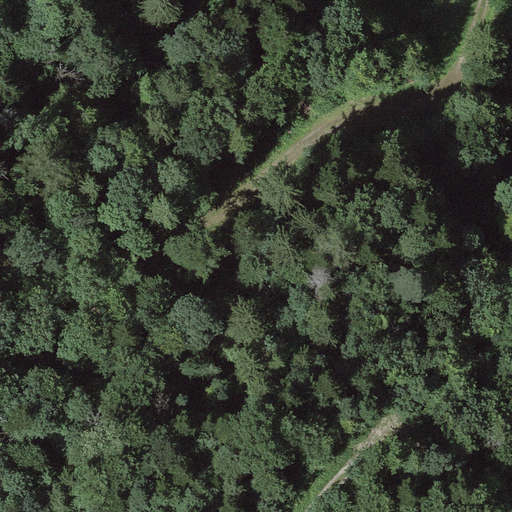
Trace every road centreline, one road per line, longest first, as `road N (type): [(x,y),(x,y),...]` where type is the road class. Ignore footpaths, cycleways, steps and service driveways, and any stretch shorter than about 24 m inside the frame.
road 1 (track): [(468,51),(445,91),(341,120),(288,155),(177,243),(0,419)]
road 2 (track): [(313,511),(341,472),(386,440),(436,446),(511,507)]
